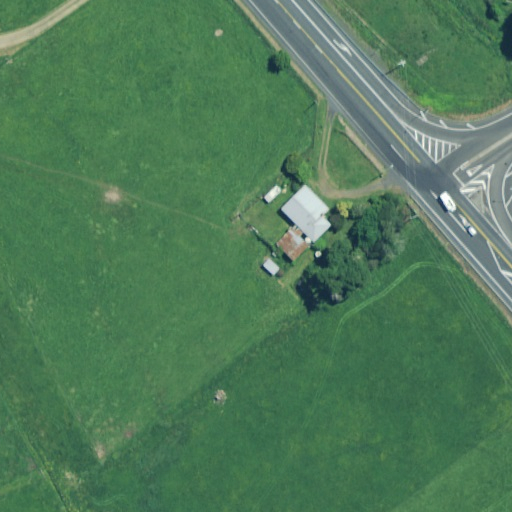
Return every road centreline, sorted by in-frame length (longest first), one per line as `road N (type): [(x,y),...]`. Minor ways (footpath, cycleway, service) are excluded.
road 1 (primary): [(300,0),(423,125),(511,134)]
road 2 (primary): [(277,0),(442,186)]
road 3 (primary): [(511,135),(494,220),(511,261)]
